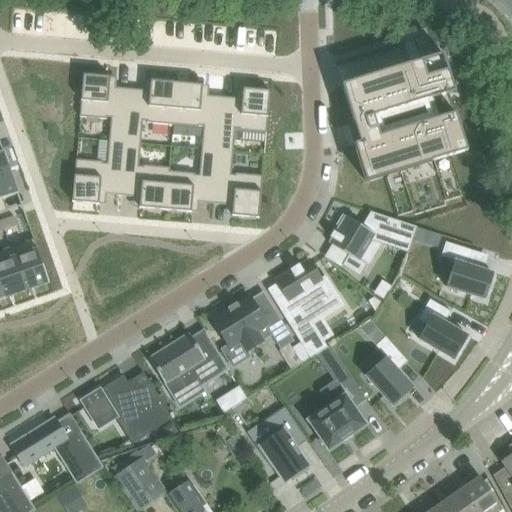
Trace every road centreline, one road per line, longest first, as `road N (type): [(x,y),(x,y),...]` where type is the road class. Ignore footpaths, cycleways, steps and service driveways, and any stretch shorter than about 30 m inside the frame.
road 1 (residential): [(310,64),(0,39)]
road 2 (tertiary): [(330,511),(474,403),(511,354)]
road 3 (residential): [(49,223),(268,242)]
road 4 (residential): [(268,242),(98,347)]
road 5 (residential): [(310,64),(311,181),(293,219),(268,242)]
road 6 (residential): [(49,223),(0,77)]
road 7 (residential): [(98,347),(49,223)]
